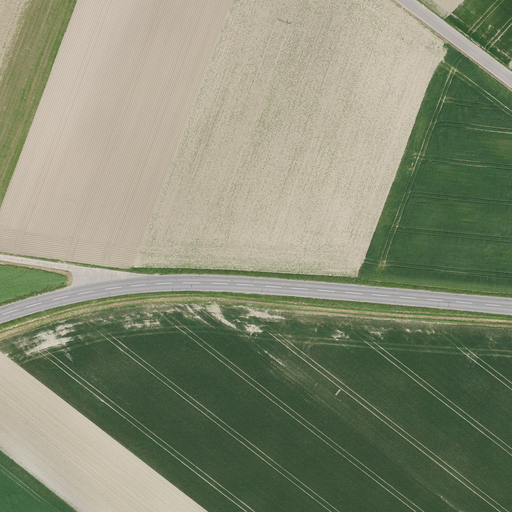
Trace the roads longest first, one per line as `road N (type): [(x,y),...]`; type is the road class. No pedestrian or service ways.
road 1 (tertiary): [(0,315),(97,290),(200,282),(511,306)]
road 2 (unclassified): [(405,0),(511,81)]
road 3 (track): [(0,256),(83,270),(116,287)]
